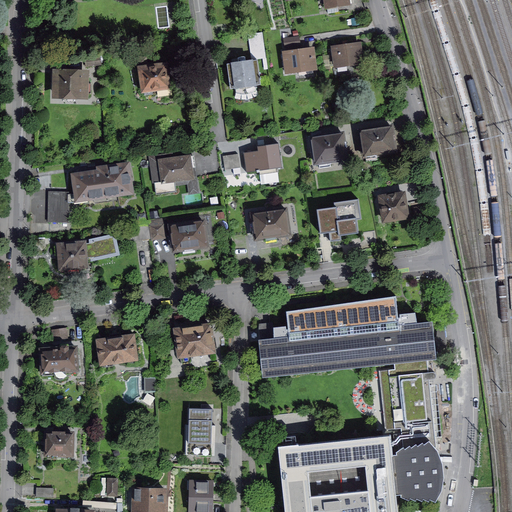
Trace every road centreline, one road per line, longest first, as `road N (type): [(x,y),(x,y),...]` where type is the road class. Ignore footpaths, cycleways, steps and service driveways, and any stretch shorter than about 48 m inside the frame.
road 1 (residential): [(13,319),(18,0)]
road 2 (residential): [(449,258),(377,0)]
road 3 (residential): [(458,511),(468,380),(449,258)]
road 4 (residential): [(238,287),(13,319)]
road 5 (residential): [(238,511),(238,287)]
road 6 (residential): [(449,258),(238,287)]
road 7 (residential): [(8,511),(13,319)]
road 8 (residential): [(201,0),(221,132)]
